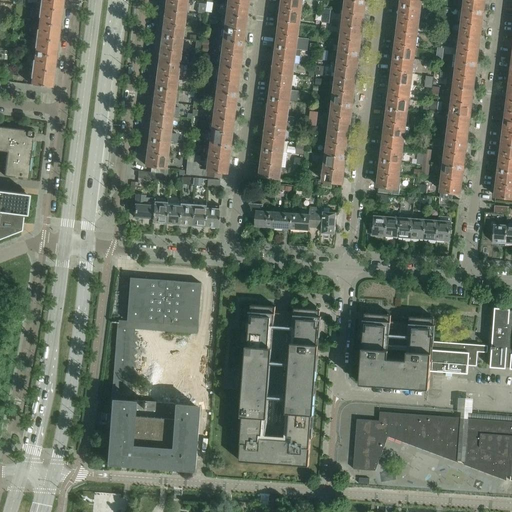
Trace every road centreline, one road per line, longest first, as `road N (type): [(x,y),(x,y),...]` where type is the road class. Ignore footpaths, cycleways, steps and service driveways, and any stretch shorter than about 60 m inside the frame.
road 1 (residential): [(52,474),(511,509)]
road 2 (residential): [(466,275),(500,0)]
road 3 (residential): [(382,0),(348,268)]
road 4 (residential): [(230,258),(263,0)]
road 5 (primary): [(95,0),(64,244)]
road 6 (residential): [(87,221),(118,198),(143,0)]
road 7 (primary): [(52,474),(86,246)]
road 8 (primary): [(87,221),(117,0)]
road 9 (residential): [(44,242),(11,423),(31,441)]
road 10 (primary): [(64,244),(31,441)]
road 11 (residential): [(230,258),(86,246)]
road 12 (residential): [(63,111),(44,242)]
